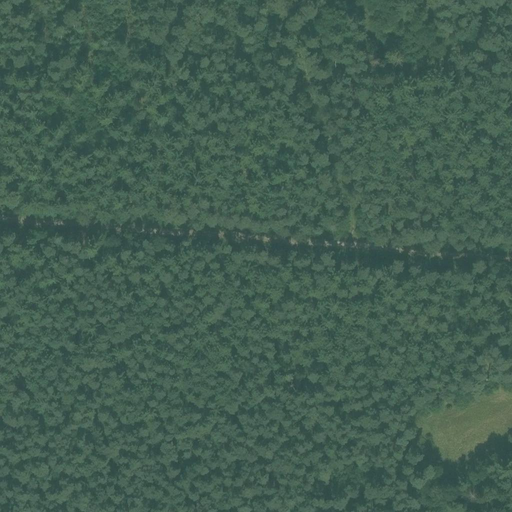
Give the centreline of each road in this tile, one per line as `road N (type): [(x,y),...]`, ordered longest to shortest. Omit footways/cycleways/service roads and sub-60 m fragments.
road 1 (track): [(0,215),(354,240)]
road 2 (track): [(272,0),(354,240)]
road 3 (track): [(354,240),(511,251)]
